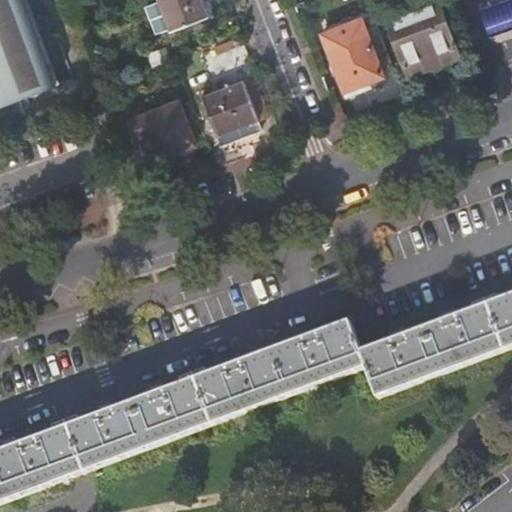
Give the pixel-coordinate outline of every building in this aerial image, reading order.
[(0,0),(0,104),(56,84),(24,0),(0,0)] [(202,0),(159,0),(172,31),(208,16),(202,0)] [(511,27),(511,0),(503,0),(480,9),(490,36),(511,27)] [(442,2),(390,22),(410,74),(462,55),(457,43),(459,43),(458,39),(456,40),(442,2)] [(363,19),(323,34),(347,96),(367,89),(364,83),(385,75),(368,32),(363,19)] [(204,95),(202,96),(221,146),(263,130),(244,80),(242,80),(243,82),(204,97),(204,95)] [(179,102),(131,119),(147,162),(195,143),(179,102)] [(0,505),(368,369),(378,398),(511,348),(511,295),(361,351),(350,322),(0,451),(0,505)]
